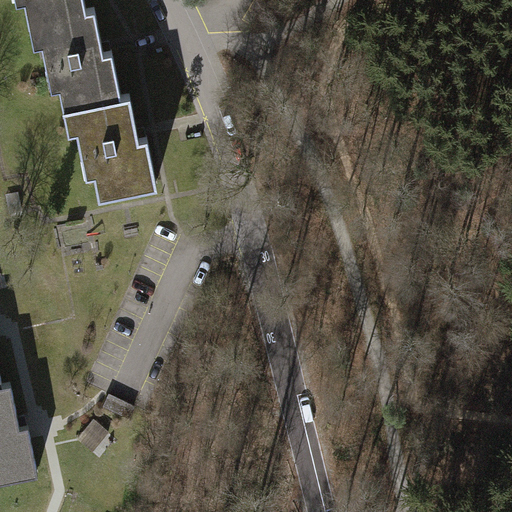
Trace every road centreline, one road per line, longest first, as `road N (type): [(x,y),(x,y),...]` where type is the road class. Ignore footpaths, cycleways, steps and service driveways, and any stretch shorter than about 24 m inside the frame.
road 1 (residential): [(325,511),(235,164),(165,0)]
road 2 (track): [(243,41),(299,133),(332,209),(373,335),(414,511)]
road 3 (track): [(186,43),(267,38),(340,0)]
